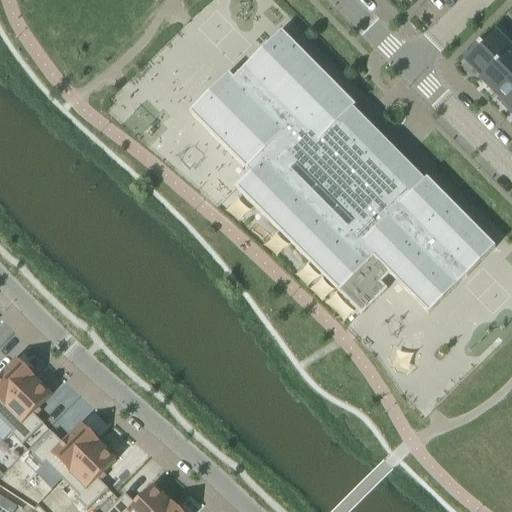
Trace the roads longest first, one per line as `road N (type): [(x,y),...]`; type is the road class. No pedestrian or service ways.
road 1 (residential): [(0,282),(240,511)]
road 2 (tertiary): [(511,170),(408,67)]
